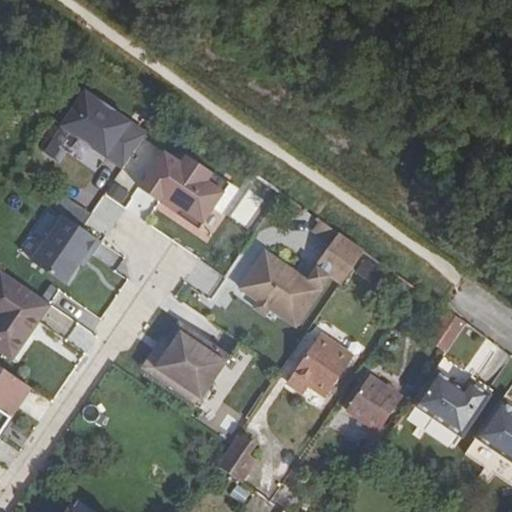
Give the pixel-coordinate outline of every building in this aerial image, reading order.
[(146,136),(84,93),(60,129),(76,140),(78,137),(92,146),(90,149),(122,171),(146,136)] [(78,137),(76,140),(90,149),(92,146),(78,137)] [(165,155),(140,191),(160,205),(164,199),(175,206),(171,212),(191,226),(210,198),(194,187),(200,178),(165,155)] [(210,198),(216,189),(200,178),(194,187),(210,198)] [(164,199),(160,205),(171,212),(175,206),(164,199)] [(72,204),(63,217),(79,229),(88,216),(72,204)] [(62,217),(31,262),(65,285),(79,265),(86,255),(90,258),(100,243),(79,229),(63,217),(62,217)] [(314,237),(332,250),(341,237),(322,224),(314,237)] [(268,319),(292,336),(326,287),(337,294),(365,254),(341,237),(332,250),(316,274),(318,276),(306,292),(263,262),(238,299),(257,312),(268,319)] [(79,265),(83,267),(90,258),(86,255),(79,265)] [(0,354),(12,362),(29,338),(24,335),(45,304),(0,273),(0,272),(0,354)] [(29,338),(50,307),(45,304),(24,335),(29,338)] [(263,327),(268,319),(257,312),(252,320),(263,327)] [(447,356),(468,326),(447,312),(427,342),(447,356)] [(152,378),(200,411),(215,391),(211,388),(231,359),(185,328),(152,378)] [(321,339),(289,386),(305,397),(311,389),(327,399),(353,360),(321,339)] [(0,417),(2,415),(10,420),(30,390),(0,369),(0,417)] [(437,370),(408,413),(457,448),(491,395),(472,382),(471,381),(465,390),(437,370)] [(369,378),(347,410),(378,432),(401,400),(369,378)] [(511,406),(503,401),(477,440),(511,462),(511,406)] [(9,422),(0,431),(0,445),(12,457),(28,440),(9,422)] [(217,469),(224,474),(228,467),(245,478),(256,462),(248,457),(255,446),(240,437),(217,469)] [(228,467),(224,474),(240,485),(245,478),(228,467)]
